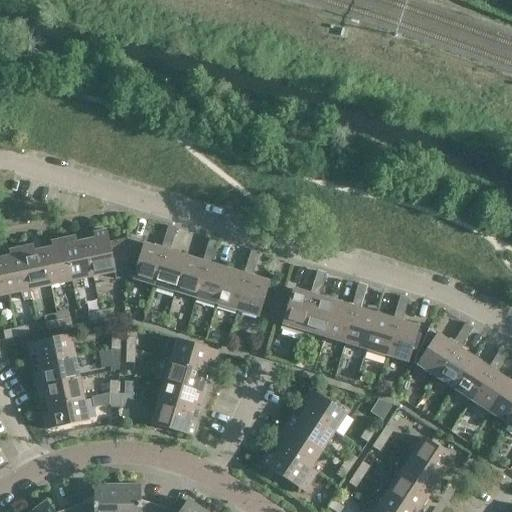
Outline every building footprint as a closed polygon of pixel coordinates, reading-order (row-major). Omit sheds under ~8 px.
[(177,228),(168,226),(165,238),(173,240),(177,228)] [(95,240),(86,242),(93,277),(115,272),(116,274),(117,274),(126,277),(127,240),(109,243),(107,231),(93,234),(95,240)] [(63,240),(72,281),(93,277),(86,242),(77,243),(76,238),(63,240)] [(161,250),(128,240),(126,277),(155,286),(165,251),(169,252),(173,240),(165,238),(161,250)] [(210,238),(206,250),(214,253),(218,241),(210,238)] [(44,250),(51,286),(72,281),(63,240),(51,243),(52,248),(44,250)] [(21,249),(30,290),(51,286),(44,250),(35,252),(33,246),(21,249)] [(32,299),(30,290),(21,249),(9,251),(10,257),(1,259),(9,294),(21,292),(23,301),(32,299)] [(186,257),(175,292),(196,298),(207,263),(211,265),(214,253),(206,250),(202,262),(186,257)] [(175,292),(186,257),(169,252),(165,251),(155,286),(175,292)] [(251,251),(247,263),(256,265),(259,253),(251,251)] [(0,296),(9,294),(1,259),(0,259),(0,296)] [(217,304),(227,270),(211,265),(207,263),(196,298),(217,304)] [(252,277),(256,265),(247,263),(244,275),(227,270),(217,304),(237,310),(248,276),(252,277)] [(317,271),(314,283),(322,285),(326,274),(317,271)] [(270,282),(252,277),(248,276),(237,310),(259,317),(270,282)] [(319,297),(322,285),(314,283),(310,295),(293,289),(282,324),(281,330),(302,337),(304,331),(314,296),(319,297)] [(358,283),(355,295),(363,298),(367,286),(358,283)] [(356,309),(360,310),(363,298),(355,295),(351,307),(335,302),(325,337),(345,343),(356,309)] [(335,302),(319,297),(314,296),(304,331),(325,337),(335,302)] [(408,298),(400,296),(396,308),(405,310),(408,298)] [(100,311),(102,320),(115,317),(113,308),(100,311)] [(401,322),(405,310),(396,308),(393,320),(376,315),(372,328),(366,349),(387,355),(397,321),(401,322)] [(366,349),(372,328),(376,315),(360,310),(356,309),(345,343),(366,349)] [(90,322),(102,320),(100,311),(88,313),(90,322)] [(58,320),(60,329),(72,326),(70,317),(58,320)] [(47,331),(60,329),(58,320),(45,322),(47,331)] [(397,321),(387,355),(408,362),(419,327),(401,322),(397,321)] [(473,328),(465,323),(459,334),(466,339),(473,328)] [(16,328),(18,337),(30,335),(28,326),(16,328)] [(5,340),(18,337),(16,328),(3,331),(5,340)] [(413,362),(417,364),(436,334),(428,329),(413,362)] [(459,349),(466,339),(459,334),(452,344),(436,334),(417,364),(436,377),(455,347),(455,346),(459,349)] [(75,357),(70,335),(29,344),(32,357),(38,356),(40,365),(75,357)] [(110,350),(120,350),(120,337),(111,337),(110,350)] [(125,350),(135,351),(135,338),(126,337),(125,350)] [(218,352),(177,340),(171,361),(206,372),(208,363),(214,365),(218,352)] [(454,388),(474,358),(459,349),(455,346),(455,347),(436,377),(454,388)] [(509,352),(502,347),(495,357),(502,362),(509,352)] [(120,350),(110,350),(110,362),(119,363),(120,350)] [(134,363),(135,351),(125,350),(125,363),(134,363)] [(75,357),(40,365),(42,374),(36,375),(38,387),(79,379),(75,357)] [(474,358),(454,388),(472,400),(492,370),(495,373),(502,362),(495,357),(488,368),(474,358)] [(171,361),(165,382),(205,394),(209,382),(203,381),(206,372),(171,361)] [(490,412),(510,382),(495,373),(492,370),(472,400),(490,412)] [(48,407),(84,400),(79,379),(38,387),(41,399),(47,398),(48,407)] [(109,394),(118,395),(118,382),(109,382),(108,395),(109,394)] [(124,395),(133,395),(133,383),(124,382),(124,395)] [(205,394),(165,382),(158,403),(193,413),(196,405),(201,406),(205,394)] [(511,417),(511,383),(510,382),(490,412),(508,424),(511,417)] [(301,411),(334,433),(347,414),(311,391),(304,402),(306,403),(301,411)] [(121,395),(118,395),(109,394),(108,395),(108,406),(111,409),(121,409),(121,395)] [(121,395),(121,409),(129,409),(132,406),(133,395),(124,395),(121,395)] [(47,431),(88,422),(84,400),(48,407),(50,416),(44,417),(47,431)] [(193,413),(158,403),(152,425),(192,437),(196,424),(190,422),(193,413)] [(287,428),(322,451),(334,433),(301,411),(296,418),(294,417),(287,428)] [(380,436),(387,441),(394,430),(387,425),(380,436)] [(368,443),(376,432),(368,427),(360,438),(368,443)] [(277,447),(310,469),(322,451),(287,428),(280,438),(282,439),(277,447)] [(380,452),(387,441),(380,436),(373,447),(380,452)] [(411,457),(441,477),(454,457),(423,438),(411,457)] [(318,474),(310,469),(277,447),(272,454),(270,453),(263,465),(305,492),(318,474)] [(343,465),(351,470),(358,459),(350,454),(343,465)] [(399,475),(429,495),(441,477),(411,457),(399,475)] [(356,473),(363,478),(370,467),(363,462),(356,473)] [(344,480),(351,470),(343,465),(336,475),(344,480)] [(356,489),(363,478),(356,473),(349,484),(356,489)] [(387,493),(416,511),(418,511),(429,495),(399,475),(387,493)] [(158,511),(159,511),(141,505),(141,486),(118,487),(117,511),(158,511)] [(76,511),(117,511),(118,487),(94,487),(94,506),(76,511)] [(329,508),(334,501),(323,493),(318,501),(329,508)] [(375,511),(376,511),(416,511),(387,493),(375,511)] [(163,511),(159,511),(158,511),(204,511),(188,501),(180,511),(163,511)] [(334,501),(329,508),(334,511),(341,511),(344,507),(334,501)] [(74,511),(54,511),(47,502),(33,511),(76,511),(74,511)]
